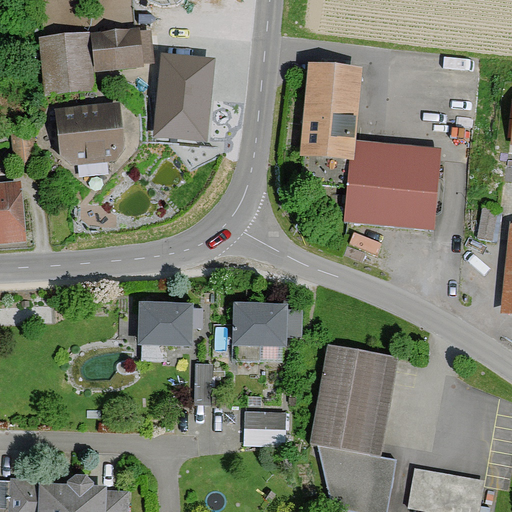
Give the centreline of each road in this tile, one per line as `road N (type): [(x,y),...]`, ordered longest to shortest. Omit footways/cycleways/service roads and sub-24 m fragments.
road 1 (tertiary): [(227,222),(412,308),(511,366)]
road 2 (tertiary): [(0,268),(169,253),(195,246),(227,222)]
road 3 (tertiary): [(227,222),(251,168),(269,0)]
road 4 (residential): [(0,439),(142,444),(164,459),(169,511)]
